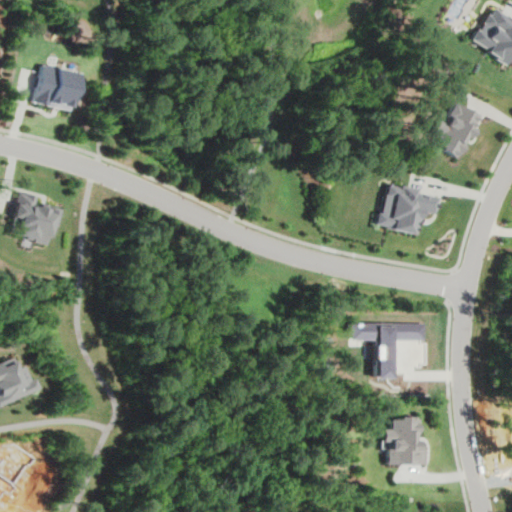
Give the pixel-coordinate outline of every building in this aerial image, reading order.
[(473,28),(467,38),(484,48),(482,50),(493,57),(492,58),(501,63),(507,53),(510,54),(511,50),(511,21),(490,8),(486,15),(483,13),(478,21),(479,22),(475,30),(473,28)] [(39,63),(31,100),(73,110),(81,73),(39,63)] [(453,104),(445,119),(437,115),(430,129),(437,133),(432,143),(454,154),(474,115),(453,104)] [(370,211),(368,223),(383,226),(382,229),(408,234),(412,211),(430,215),(434,197),(409,192),(410,188),(393,185),(392,187),(381,185),(380,193),(378,193),(375,212),(370,211)] [(7,231),(30,238),(29,241),(43,245),(49,224),(54,225),(59,207),(40,202),(39,206),(32,204),(34,196),(18,191),(7,231)] [(345,322),(345,338),(372,338),(372,377),(386,377),(386,339),(420,339),(420,323),(345,322)] [(0,361),(0,401),(39,386),(35,377),(31,379),(24,364),(20,366),(15,355),(0,361)] [(382,463),(423,465),(424,447),(418,447),(419,440),(413,439),(413,432),(416,432),(416,422),(413,422),(413,416),(399,416),(399,418),(388,418),(388,428),(379,428),(379,441),(387,442),(387,444),(383,444),(382,463)] [(28,476),(0,453),(0,503),(3,500),(6,503),(28,476)]
